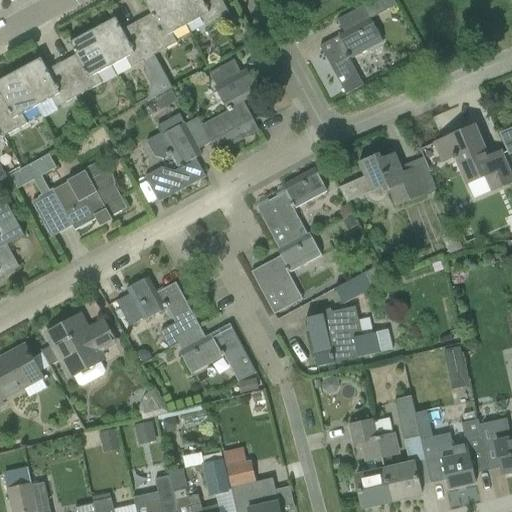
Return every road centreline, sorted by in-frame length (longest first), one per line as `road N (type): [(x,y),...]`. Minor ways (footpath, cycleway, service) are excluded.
road 1 (residential): [(318,511),(286,385),(216,250)]
road 2 (residential): [(326,145),(511,61)]
road 3 (residential): [(0,320),(166,227)]
road 4 (residential): [(326,145),(244,0)]
